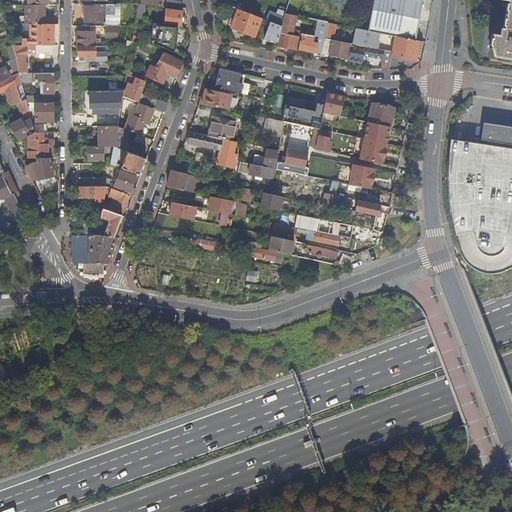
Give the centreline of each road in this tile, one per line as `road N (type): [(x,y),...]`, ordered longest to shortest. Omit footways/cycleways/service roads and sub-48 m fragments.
road 1 (motorway): [(511,314),(0,505)]
road 2 (motorway): [(135,511),(511,372)]
road 3 (residential): [(111,299),(269,317),(440,256)]
road 4 (residential): [(66,0),(68,168),(57,268)]
road 5 (residential): [(200,51),(111,299)]
road 6 (residential): [(441,79),(367,85),(200,51)]
road 7 (residential): [(511,446),(440,256)]
road 8 (residential): [(440,256),(430,183),(441,79)]
road 9 (residential): [(57,268),(0,145)]
